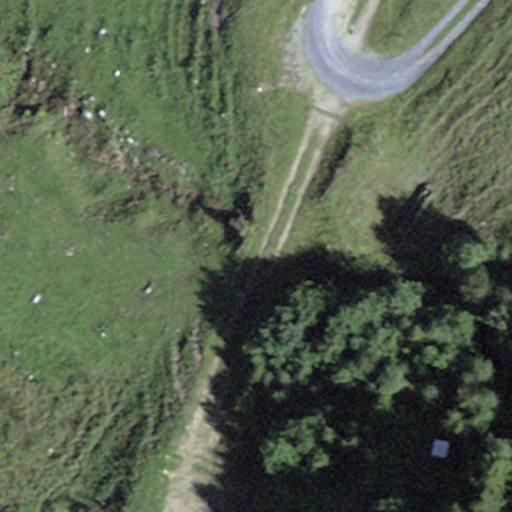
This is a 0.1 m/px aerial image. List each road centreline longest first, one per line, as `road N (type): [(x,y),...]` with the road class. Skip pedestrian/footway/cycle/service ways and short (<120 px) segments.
road 1 (track): [(341,74),(254,284),(142,511)]
road 2 (track): [(476,0),(409,72),(379,86),(341,74),(323,47),(333,0)]
